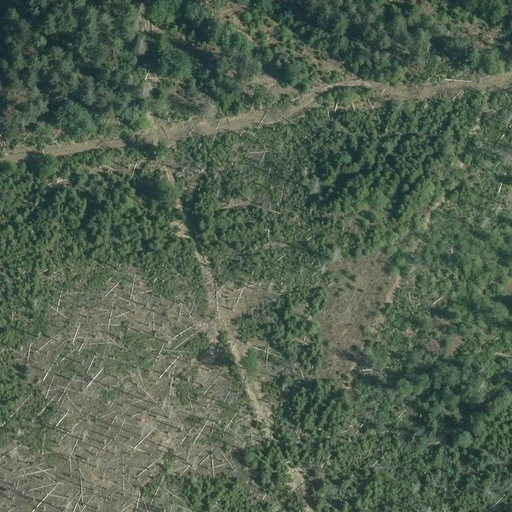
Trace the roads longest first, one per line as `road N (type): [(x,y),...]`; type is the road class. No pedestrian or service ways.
road 1 (track): [(0,162),(157,137),(146,0)]
road 2 (track): [(133,511),(162,444),(179,437),(188,411),(251,485),(278,489),(293,476)]
